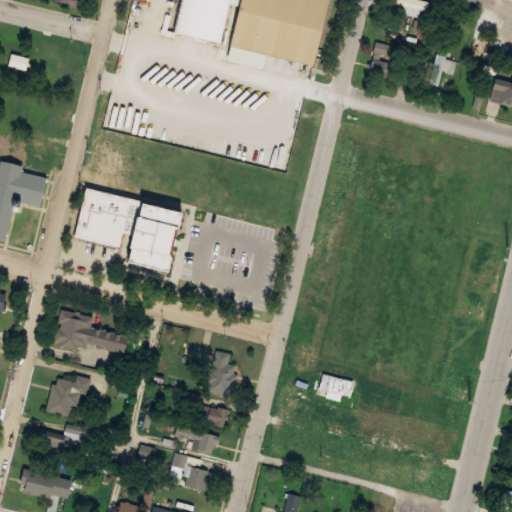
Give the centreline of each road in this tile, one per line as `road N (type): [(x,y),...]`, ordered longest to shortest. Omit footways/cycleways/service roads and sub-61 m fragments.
road 1 (residential): [(362,0),(238,511)]
road 2 (residential): [(0,473),(111,0)]
road 3 (residential): [(0,260),(282,331)]
road 4 (tertiary): [(511,320),(465,511)]
road 5 (residential): [(339,93),(511,135)]
